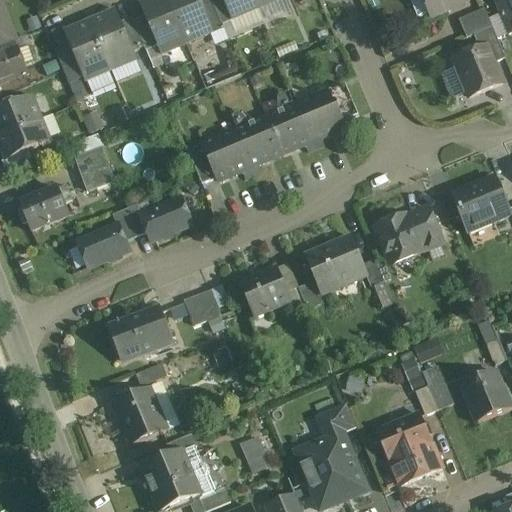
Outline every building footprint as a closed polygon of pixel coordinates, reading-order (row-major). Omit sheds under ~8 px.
[(167,0),(154,0),(140,6),(147,25),(158,49),(161,58),(187,47),(167,0)] [(197,0),(167,0),(187,47),(213,36),(200,5),(197,0)] [(211,2),(211,0),(200,5),(213,36),(224,32),(222,28),(211,2)] [(233,23),(223,0),(216,0),(211,2),(222,28),(233,23)] [(259,12),(253,0),(223,0),(233,23),(259,12)] [(253,0),(259,12),(259,13),(266,27),(291,16),(284,0),(253,0)] [(466,0),(423,0),(431,18),(468,3),(466,0)] [(511,0),(503,0),(508,12),(504,13),(511,31),(511,0)] [(0,46),(14,41),(0,1),(0,46)] [(485,11),(459,22),(467,40),(474,37),(492,29),(485,11)] [(138,63),(116,12),(90,23),(112,74),(138,63)] [(112,74),(90,23),(64,34),(72,52),(82,76),(86,85),(112,74)] [(158,49),(147,25),(136,29),(145,50),(146,53),(158,49)] [(492,29),(474,37),(480,52),(487,49),(494,65),(505,61),(492,29)] [(14,41),(0,46),(0,85),(27,76),(24,68),(35,63),(30,48),(18,52),(14,41)] [(494,65),(487,49),(480,52),(454,63),(469,100),(503,86),(494,65)] [(72,52),(60,57),(70,81),(82,76),(72,52)] [(55,55),(43,60),(50,76),(62,71),(55,55)] [(346,87),(329,94),(343,125),(359,118),(346,87)] [(329,94),(298,107),(313,144),(345,130),(343,125),(329,94)] [(32,99),(0,112),(0,138),(42,122),(32,99)] [(298,107),(266,120),(282,157),(313,144),(298,107)] [(99,114),(85,118),(90,133),(103,130),(99,114)] [(282,157),(266,120),(235,134),(250,170),(282,157)] [(42,122),(0,138),(0,147),(6,162),(51,144),(42,122)] [(235,134),(203,147),(217,180),(218,184),(250,170),(235,134)] [(203,147),(189,153),(202,186),(217,180),(203,147)] [(102,151),(77,160),(89,194),(114,185),(102,151)] [(453,198),(452,198),(461,219),(468,236),(511,218),(495,180),(453,198)] [(58,191),(20,206),(32,234),(69,218),(65,206),(72,203),(66,188),(58,191)] [(461,219),(452,198),(453,198),(450,192),(437,198),(448,224),(461,219)] [(181,202),(166,208),(165,206),(163,207),(163,209),(142,218),(141,219),(147,235),(152,245),(192,228),(181,202)] [(142,218),(137,207),(125,212),(136,240),(147,235),(141,219),(142,218)] [(406,218),(376,230),(391,267),(443,246),(428,211),(406,220),(406,218)] [(125,212),(113,218),(117,229),(119,228),(126,245),(136,240),(125,212)] [(126,245),(119,228),(117,229),(78,245),(89,272),(130,255),(126,245)] [(363,268),(351,240),(306,259),(322,297),(366,279),(367,278),(363,268)] [(385,285),(375,262),(363,268),(367,278),(366,279),(371,290),(385,285)] [(291,305),(277,272),(241,287),(255,320),(291,305)] [(322,307),(313,285),(298,291),(308,313),(322,307)] [(220,309),(232,305),(225,287),(188,299),(201,340),(228,331),(220,309)] [(144,319),(143,317),(111,330),(111,331),(116,330),(127,359),(143,353),(145,358),(174,347),(160,311),(158,312),(159,314),(144,319)] [(485,345),(497,340),(489,321),(478,326),(485,345)] [(506,363),(498,342),(487,347),(496,368),(506,363)] [(429,344),(415,350),(421,365),(435,359),(429,344)] [(453,407),(438,370),(423,376),(428,389),(429,389),(439,413),(453,407)] [(496,373),(462,388),(478,426),(511,412),(496,373)] [(157,386),(117,402),(136,450),(176,434),(157,386)] [(315,420),(325,442),(343,435),(343,436),(356,431),(347,406),(315,420)] [(420,419),(378,437),(389,464),(432,446),(420,419)] [(325,442),(295,454),(319,511),(323,511),(367,493),(343,436),(343,435),(325,442)] [(253,475),(271,468),(260,438),(242,445),(253,475)] [(432,446),(389,464),(400,490),(442,472),(432,446)] [(196,450),(185,455),(184,454),(142,471),(158,511),(168,511),(189,503),(191,507),(215,497),(208,480),(209,476),(209,473),(208,469),(205,467),(202,465),(196,450)] [(215,497),(191,507),(192,511),(215,511),(231,505),(226,493),(215,497)] [(302,511),(296,497),(281,504),(284,511),(302,511)]
